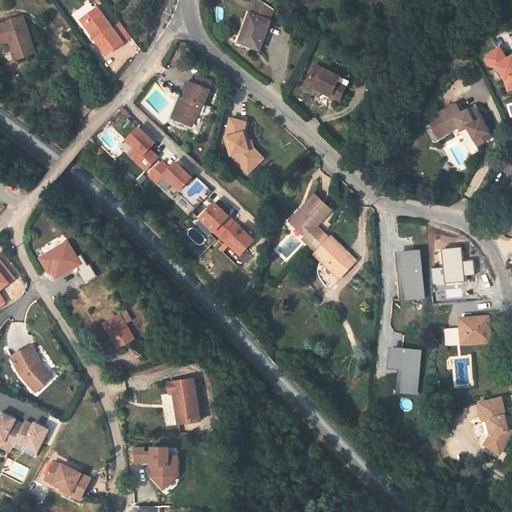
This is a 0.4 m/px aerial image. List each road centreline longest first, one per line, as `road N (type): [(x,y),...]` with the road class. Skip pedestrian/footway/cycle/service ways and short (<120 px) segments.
road 1 (tertiary): [(184,13),(200,43),(382,202),(478,231)]
road 2 (unclassified): [(24,211),(184,13)]
road 3 (unclassified): [(115,511),(121,484),(112,417),(43,288)]
